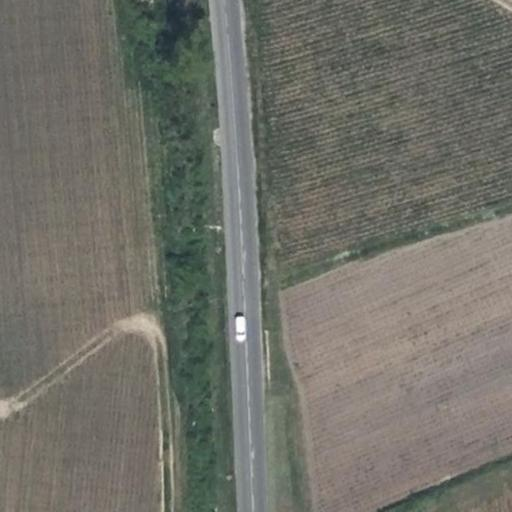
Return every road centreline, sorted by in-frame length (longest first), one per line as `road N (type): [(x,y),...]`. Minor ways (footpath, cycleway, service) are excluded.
road 1 (tertiary): [(223,0),(252,511)]
road 2 (track): [(0,415),(120,327),(139,322),(152,329),(165,375),(167,511)]
